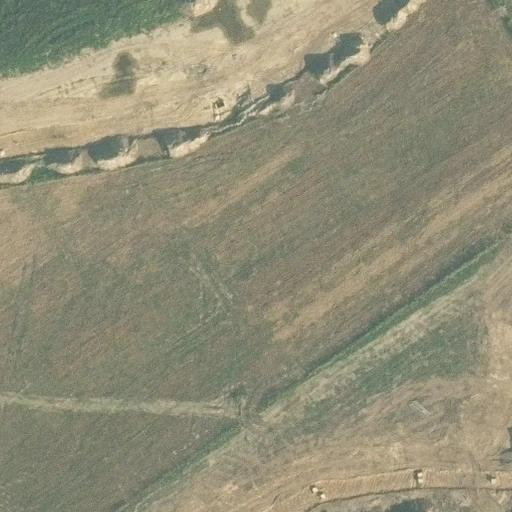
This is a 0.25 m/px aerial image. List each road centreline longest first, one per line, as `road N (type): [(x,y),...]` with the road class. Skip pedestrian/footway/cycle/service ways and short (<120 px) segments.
road 1 (residential): [(322,497),(274,351),(219,104)]
road 2 (residential): [(0,154),(79,451),(105,511)]
road 3 (residential): [(0,154),(219,104)]
road 4 (residential): [(219,104),(298,67),(375,0)]
road 5 (residential): [(322,497),(501,478)]
